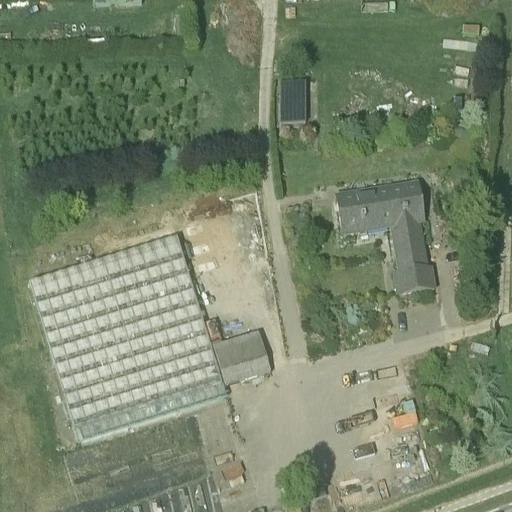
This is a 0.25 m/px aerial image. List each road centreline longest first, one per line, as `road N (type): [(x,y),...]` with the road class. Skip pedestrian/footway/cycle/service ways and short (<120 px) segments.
road 1 (track): [(273,511),(265,482),(307,425),(275,246),(263,87),(267,0)]
road 2 (track): [(304,385),(511,319)]
